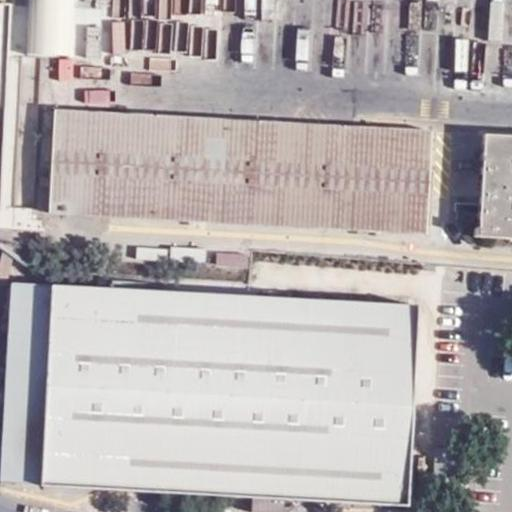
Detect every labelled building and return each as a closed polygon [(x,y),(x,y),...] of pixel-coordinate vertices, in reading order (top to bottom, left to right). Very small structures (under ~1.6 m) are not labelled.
[(0,214),(10,11),(0,10),(0,214)] [(102,55),(129,53),(127,21),(100,23),(102,55)] [(30,192),(47,192),(51,117),(41,117),(40,140),(32,139),(30,192)] [(427,131),(51,117),(47,192),(46,217),(424,235),(427,131)] [(511,137),(483,136),(478,238),(511,239),(511,137)] [(218,262),(244,265),(246,255),(219,251),(218,262)] [(39,492),(48,292),(11,290),(1,491),(39,492)] [(39,492),(409,509),(419,309),(48,292),(39,492)] [(431,455),(429,482),(464,484),(466,457),(431,455)]
